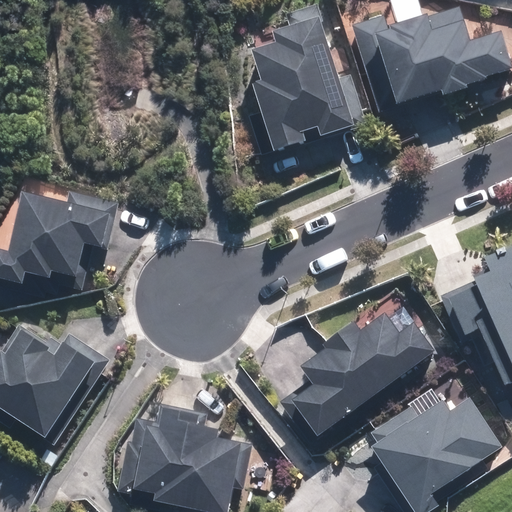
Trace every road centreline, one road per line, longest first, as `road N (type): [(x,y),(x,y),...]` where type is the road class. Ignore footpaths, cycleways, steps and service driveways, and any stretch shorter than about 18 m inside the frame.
road 1 (residential): [(185,302),(511,161)]
road 2 (track): [(228,283),(199,145),(179,114),(151,97)]
